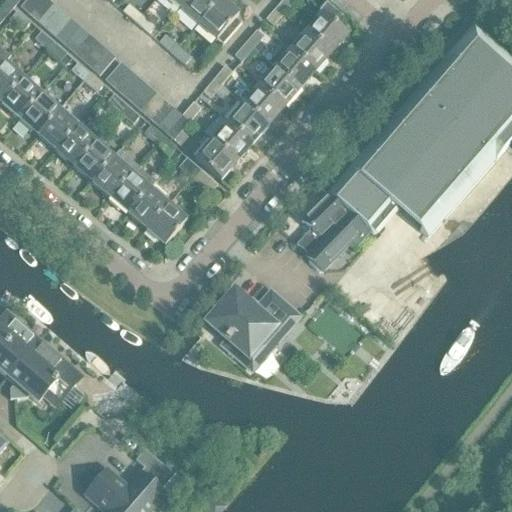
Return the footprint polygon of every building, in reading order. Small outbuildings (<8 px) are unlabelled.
[(10,0),(9,0),(0,10),(0,13),(6,18),(17,6),(10,0)] [(28,19),(43,1),(42,0),(28,0),(19,11),(28,19)] [(164,0),(178,12),(188,0),(164,0)] [(215,0),(188,0),(178,12),(196,28),(218,2),(215,0)] [(284,0),(275,11),(282,17),(293,4),(288,0),(284,0)] [(52,8),(43,1),(28,19),(37,26),(52,8)] [(237,18),(218,2),(196,28),(221,49),(240,26),(234,21),(237,18)] [(324,6),(317,14),(320,17),(304,36),(330,58),(346,39),(337,31),(344,23),(324,6)] [(52,8),(37,26),(46,34),(61,16),(52,8)] [(133,27),(140,19),(139,19),(142,15),(136,11),(133,14),(127,8),(120,16),(133,27)] [(282,17),(275,11),(263,23),(271,30),(282,17)] [(22,34),(29,26),(15,15),(9,22),(22,34)] [(61,16),(46,34),(55,42),(70,24),(61,16)] [(153,31),(140,19),(133,27),(146,38),(153,31)] [(78,31),(70,24),(55,42),(63,49),(78,31)] [(511,65),(473,31),(470,29),(416,92),(348,172),(326,198),(345,216),(363,233),(364,232),(372,239),(394,213),(425,241),(462,197),(476,209),(508,172),(496,161),(507,149),(511,142),(511,65)] [(87,39),(78,31),(63,49),(72,57),(87,39)] [(244,47),(251,54),(262,41),(255,34),(244,47)] [(46,54),(52,47),(39,36),(33,43),(46,54)] [(304,36),(288,54),(314,76),(330,58),(304,36)] [(87,39),(72,57),(80,64),(96,46),(87,39)] [(170,58),(176,51),(163,40),(157,47),(170,58)] [(105,54),(96,46),(80,64),(89,72),(105,54)] [(65,58),(52,47),(46,54),(59,65),(65,58)] [(251,54),(244,47),(232,60),(240,67),(251,54)] [(282,49),(267,67),(272,72),(298,94),(314,76),(288,54),(282,49)] [(189,62),(176,51),(170,58),(182,69),(189,62)] [(0,70),(3,67),(8,60),(0,53),(0,70)] [(105,54),(89,72),(98,80),(114,62),(105,54)] [(113,92),(128,75),(119,66),(104,84),(113,92)] [(0,106),(21,82),(3,67),(0,70),(0,106)] [(82,86),(89,79),(76,68),(70,75),(82,86)] [(223,70),(212,83),(219,89),(230,77),(223,70)] [(298,94),(272,72),(257,90),(283,112),(298,94)] [(128,75),(113,92),(122,100),(137,82),(128,75)] [(102,90),(89,79),(82,86),(95,97),(102,90)] [(39,98),(21,82),(0,106),(0,108),(17,124),(39,98)] [(146,89),(137,82),(122,100),(130,107),(146,89)] [(219,89),(212,83),(200,96),(208,102),(219,89)] [(154,97),(146,89),(130,107),(139,115),(154,97)] [(257,90),(241,108),(267,130),(283,112),(257,90)] [(154,97),(139,115),(148,123),(163,105),(154,97)] [(39,98),(17,124),(35,139),(57,114),(39,98)] [(118,117),(125,110),(113,99),(106,106),(118,117)] [(163,105),(148,123),(156,130),(172,112),(163,105)] [(191,107),(181,119),(188,125),(199,113),(191,107)] [(267,130),(241,108),(225,126),(251,148),(267,130)] [(125,110),(118,117),(131,128),(138,121),(125,110)] [(172,112),(156,130),(165,138),(180,119),(172,112)] [(75,129),(57,114),(35,139),(53,155),(75,129)] [(181,119),(180,119),(165,138),(172,144),(188,125),(181,119)] [(225,126),(210,144),(236,166),(251,148),(225,126)] [(94,145),(75,129),(53,155),(71,171),(94,145)] [(156,147),(161,142),(149,131),(143,136),(156,147)] [(161,142),(156,147),(169,159),(174,153),(161,142)] [(236,166),(210,144),(193,163),(219,185),(236,166)] [(94,145),(71,171),(90,186),(112,161),(94,145)] [(112,161),(90,186),(108,202),(135,170),(117,154),(112,161)] [(189,182),(197,173),(185,162),(177,171),(189,182)] [(154,186),(135,170),(108,202),(126,218),(148,192),(149,193),(154,186)] [(215,189),(197,173),(189,182),(207,198),(215,189)] [(166,208),(149,193),(148,192),(126,218),(144,233),(166,208)] [(319,242),(345,216),(326,198),(300,224),(309,233),(319,242)] [(185,224),(166,208),(144,233),(163,250),(185,224)] [(321,277),(363,233),(345,216),(319,242),(304,257),(302,260),(307,264),(319,275),(321,277)] [(294,248),(304,257),(319,242),(309,233),(294,248)] [(254,314),(233,296),(222,309),(220,307),(209,320),(211,322),(207,326),(225,341),(224,342),(226,344),(224,346),(245,364),(265,342),(274,350),(300,321),(270,295),(254,314)] [(0,375),(6,381),(37,344),(35,343),(34,345),(23,335),(27,331),(18,323),(16,326),(4,317),(0,321),(0,375)] [(37,344),(6,381),(15,389),(11,394),(11,403),(25,402),(27,399),(36,407),(42,400),(55,411),(74,388),(56,372),(61,366),(37,344)] [(106,473),(83,499),(97,511),(152,511),(157,506),(152,502),(173,478),(144,453),(135,463),(143,471),(126,490),(106,473)]
